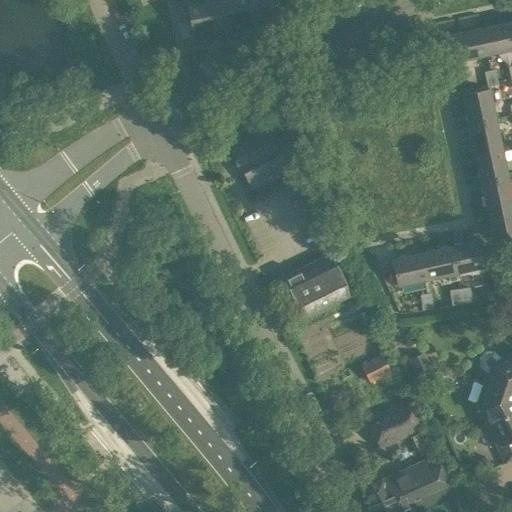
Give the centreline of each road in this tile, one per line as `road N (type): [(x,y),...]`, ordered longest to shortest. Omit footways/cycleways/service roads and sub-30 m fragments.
road 1 (residential): [(353,511),(155,116)]
road 2 (secondary): [(259,511),(40,228)]
road 3 (secondary): [(0,278),(193,511)]
road 4 (residential): [(155,116),(220,71),(307,47),(418,0)]
road 5 (unclassified): [(155,116),(116,129),(17,202)]
road 6 (unclassified): [(40,228),(136,150),(155,116)]
road 7 (residential): [(155,116),(100,0)]
